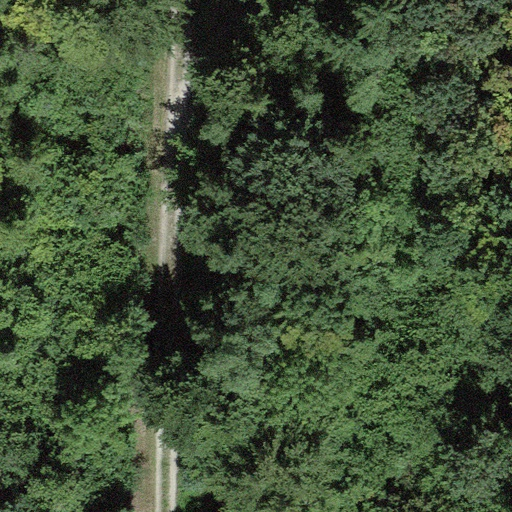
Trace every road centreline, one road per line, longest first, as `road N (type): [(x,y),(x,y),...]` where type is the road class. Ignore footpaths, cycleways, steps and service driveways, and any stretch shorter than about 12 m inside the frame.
road 1 (track): [(195,0),(163,385),(163,511)]
road 2 (track): [(163,385),(70,344),(0,278)]
